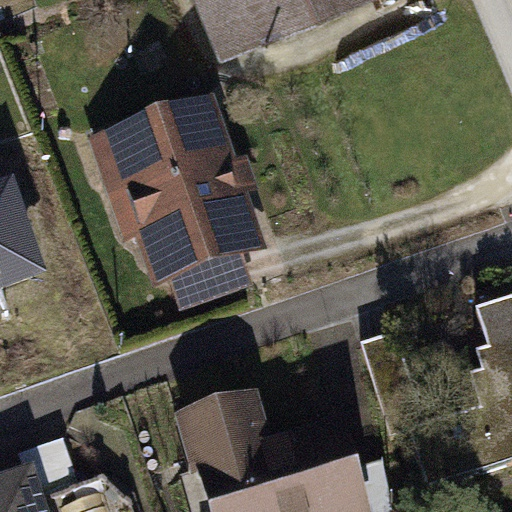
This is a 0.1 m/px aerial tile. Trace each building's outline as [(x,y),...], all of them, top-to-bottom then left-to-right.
[(318,0),(178,0),(198,49),(318,0)] [(257,256),(198,101),(81,145),(140,300),(257,256)] [(9,205),(0,207),(0,291),(35,279),(9,205)] [(511,456),(511,309),(509,299),(403,333),(449,476),(511,456)] [(175,472),(188,511),(346,511),(319,426),(175,472)] [(38,455),(51,495),(84,484),(71,444),(38,455)] [(41,511),(26,468),(0,476),(0,511),(41,511)]
